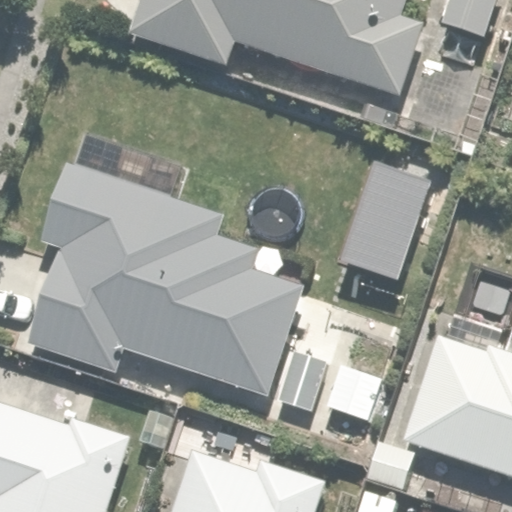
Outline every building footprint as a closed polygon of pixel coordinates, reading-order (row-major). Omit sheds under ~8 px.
[(155,0),(140,47),(239,80),(246,58),(409,113),(437,30),(412,22),(419,0),(155,0)] [(511,5),(511,0),(464,0),(453,33),(497,49),(511,5)] [(511,364),(450,343),(413,453),(511,486),(511,364)] [(80,442),(5,421),(0,438),(0,511),(126,511),(145,446),(84,429),(80,442)] [(269,489),(204,467),(188,511),(326,511),(334,491),(276,471),(269,489)]
